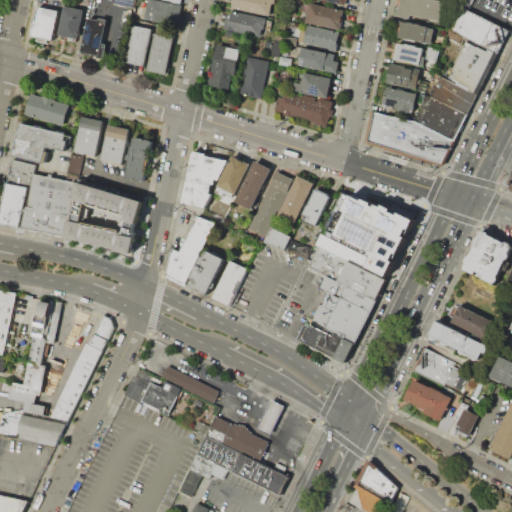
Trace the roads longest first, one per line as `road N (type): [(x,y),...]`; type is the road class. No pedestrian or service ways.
road 1 (residential): [(511,217),(0,57)]
road 2 (primary): [(511,72),(349,403)]
road 3 (residential): [(145,285),(207,0)]
road 4 (residential): [(46,511),(141,312)]
road 5 (secondary): [(367,418),(282,354),(198,312)]
road 6 (primary): [(436,280),(511,124)]
road 7 (residential): [(342,161),(377,0)]
road 8 (primary): [(367,418),(436,280)]
road 9 (tertiary): [(482,511),(367,418)]
road 10 (secondary): [(145,285),(15,247)]
road 11 (secondary): [(225,354),(340,422)]
